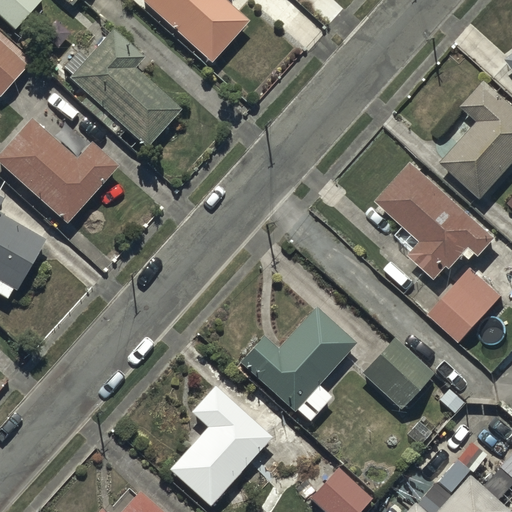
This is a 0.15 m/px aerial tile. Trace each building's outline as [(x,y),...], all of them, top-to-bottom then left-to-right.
[(33,0),(0,0),(0,24),(14,37),(41,7),(33,0)] [(82,0),(56,0),(71,13),(82,0)] [(141,0),(137,5),(209,70),(247,29),(222,6),(227,0),(141,0)] [(85,102),(80,108),(117,143),(125,134),(146,154),(180,117),(134,73),(141,65),(112,37),(85,66),(77,58),(62,73),(71,81),(67,84),(85,102)] [(0,103),(27,74),(0,49),(0,103)] [(437,171),(476,207),(511,168),(511,109),(486,86),(462,113),(478,127),(437,171)] [(75,159),(30,118),(0,151),(0,162),(66,222),(117,165),(90,142),(75,159)] [(495,244),(412,171),(377,211),(403,233),(397,240),(408,248),(414,241),(422,248),(409,263),(436,286),(447,272),(450,274),(469,252),(480,262),(495,244)] [(0,204),(0,303),(6,307),(12,296),(16,299),(45,246),(0,220),(0,207),(1,205),(0,204)] [(502,301),(470,273),(430,319),(461,347),(502,301)] [(262,344),(239,370),(293,419),(295,417),(306,427),(329,402),(317,391),(355,349),(317,314),(277,358),(262,344)] [(395,345),(360,382),(399,417),(433,381),(395,345)] [(206,435),(168,476),(206,511),(208,511),(240,478),(252,489),(273,467),(260,455),(270,444),(214,393),(189,420),(206,435)] [(511,458),(499,473),(511,484),(511,458)] [(337,474),(309,505),(316,511),(364,511),(370,506),(337,474)] [(417,511),(416,510),(413,511),(501,511),(471,483),(443,511),(417,511)] [(148,511),(137,503),(129,511),(148,511)]
